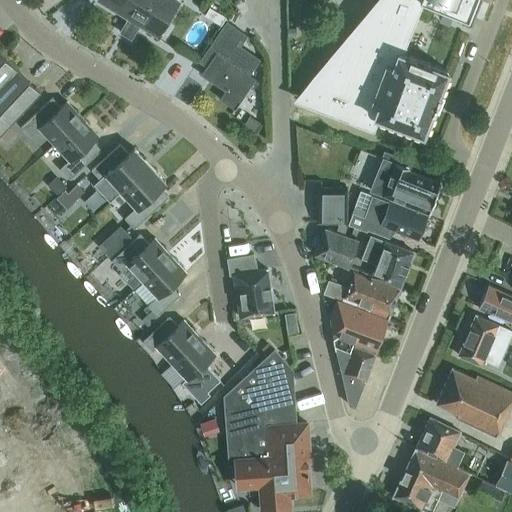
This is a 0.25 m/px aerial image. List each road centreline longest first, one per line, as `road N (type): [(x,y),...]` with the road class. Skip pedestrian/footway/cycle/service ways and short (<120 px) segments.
road 1 (unclassified): [(374,446),(338,423),(281,226),(256,196)]
road 2 (unclassified): [(230,166),(165,109),(50,48),(4,0)]
road 3 (unclassified): [(374,446),(467,224)]
road 4 (residential): [(256,196),(282,157),(279,51),(263,0)]
road 5 (residential): [(230,166),(207,193),(222,326)]
road 6 (unclassified): [(467,224),(511,108)]
